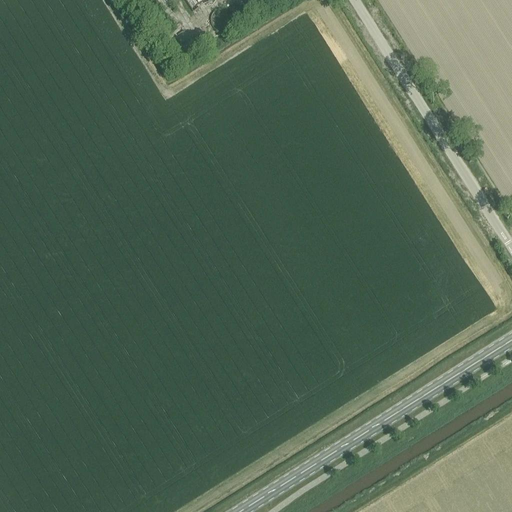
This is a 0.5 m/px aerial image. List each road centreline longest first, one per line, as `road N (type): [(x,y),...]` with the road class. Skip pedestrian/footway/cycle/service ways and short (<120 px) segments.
road 1 (secondary): [(240,511),(511,340)]
road 2 (unclassified): [(511,249),(354,0)]
road 3 (unknown): [(511,407),(350,511)]
